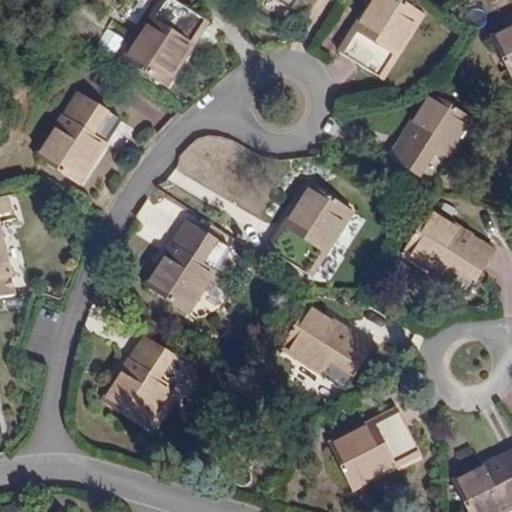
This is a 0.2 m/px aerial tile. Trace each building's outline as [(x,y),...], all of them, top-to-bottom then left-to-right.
[(151,16),(142,30),(149,34),(139,48),(133,43),(123,59),(168,87),(209,22),(174,0),(164,0),(152,17),(151,16)] [(402,0),(372,0),(379,4),(369,20),(362,15),(354,29),(355,30),(342,54),(383,79),(424,13),(402,0)] [(379,4),(372,0),(371,0),(362,15),(369,20),(379,4)] [(511,33),(511,34),(508,27),(490,36),(511,77),(511,33)] [(149,34),(142,30),(133,43),(139,48),(149,34)] [(429,92),(420,107),(427,111),(419,125),(411,120),(402,135),(405,136),(390,158),(432,186),(474,119),(429,92)] [(62,114),(53,128),(60,133),(52,146),(45,141),(35,157),(80,184),(122,120),(79,93),(64,115),(62,114)] [(427,111),(420,107),(411,120),(419,125),(427,111)] [(60,133),(53,128),(45,141),(52,146),(60,133)] [(310,184),(301,198),(308,203),(298,218),(290,213),(282,227),(285,229),(270,250),(312,277),(353,212),(310,184)] [(0,215),(10,212),(7,196),(0,197),(0,282),(13,279),(0,225),(0,215)] [(308,203),(301,198),(290,213),(298,218),(308,203)] [(473,236),(459,227),(454,234),(442,226),(447,219),(430,208),(403,254),(470,294),(495,252),(472,238),(473,236)] [(454,234),(459,227),(447,219),(442,226),(454,234)] [(171,243),(161,258),(168,263),(160,276),(153,270),(143,286),(188,314),(230,248),(187,221),(172,244),(171,243)] [(168,263),(161,258),(153,270),(160,276),(168,263)] [(352,331),(337,322),(333,328),(321,320),(325,314),(309,305),(281,348),(346,390),(373,348),(350,334),(352,331)] [(333,328),(337,322),(325,314),(321,320),(333,328)] [(130,357),(120,372),(128,377),(119,390),(112,384),(101,400),(146,430),(188,365),(147,338),(133,359),(130,357)] [(128,377),(120,372),(112,384),(119,390),(128,377)] [(373,420),(357,429),(360,435),(348,442),(344,435),(328,445),(351,490),(422,454),(399,410),(375,422),(373,420)] [(360,435),(357,429),(344,435),(348,442),(360,435)] [(498,457),(483,465),(486,472),(472,480),(468,472),(453,482),(468,511),(506,511),(511,509),(511,452),(499,459),(498,457)] [(486,472),(483,465),(468,472),(472,480),(486,472)]
